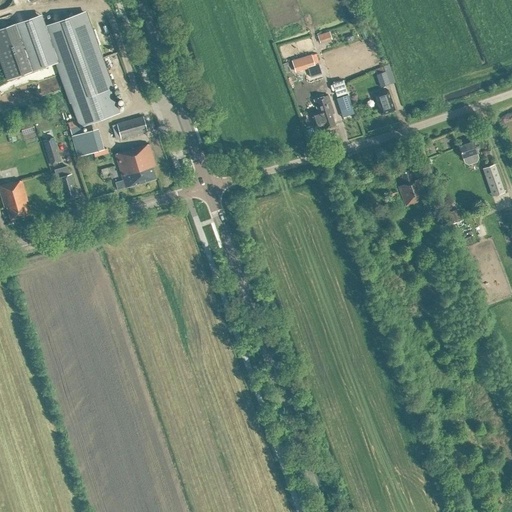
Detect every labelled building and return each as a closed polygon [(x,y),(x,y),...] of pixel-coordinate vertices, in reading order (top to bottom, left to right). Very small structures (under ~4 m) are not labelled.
[(0,0),(0,11),(6,9),(9,4),(10,0),(0,0)] [(16,23),(0,28),(0,62),(6,80),(55,63),(69,103),(70,103),(76,120),(79,127),(82,126),(120,113),(111,88),(113,87),(86,11),(45,25),(41,14),(16,23)] [(331,30),(319,33),(322,42),(333,38),(331,30)] [(299,50),(308,48),(306,41),(297,43),(299,50)] [(298,72),(313,67),(309,55),(294,60),(298,72)] [(380,87),(389,84),(394,82),(389,65),(374,69),(380,87)] [(380,114),(394,110),(387,90),(374,94),(375,99),(380,114)] [(329,95),(314,100),(317,110),(309,113),(313,128),(323,125),(324,128),(335,125),(331,114),(334,113),(329,95)] [(336,99),(342,118),(353,114),(347,96),(336,99)] [(120,138),(147,131),(143,116),(116,123),(120,138)] [(84,132),(82,126),(79,127),(76,120),(67,123),(71,135),(84,132)] [(23,134),(34,131),(31,122),(20,125),(23,134)] [(9,142),(16,140),(13,128),(6,130),(9,142)] [(77,156),(93,152),(87,131),(84,132),(71,135),(77,156)] [(454,131),(440,136),(443,148),(458,143),(454,131)] [(49,163),(60,160),(53,136),(42,139),(49,163)] [(473,145),(472,141),(464,144),(463,142),(459,144),(460,146),(458,146),(462,158),(463,157),(465,163),(469,164),(473,163),(475,163),(477,162),(478,159),(475,150),(479,148),(478,143),(473,145)] [(125,187),(155,178),(152,167),(155,166),(149,144),(115,154),(123,180),(115,182),(117,189),(125,187)] [(96,155),(110,152),(109,147),(95,150),(96,155)] [(492,197),(505,193),(504,191),(505,190),(496,164),(482,169),(492,197)] [(69,175),(67,166),(54,169),(56,178),(58,178),(62,190),(63,189),(66,199),(76,196),(73,186),(74,186),(71,174),(69,175)] [(103,167),(104,176),(117,175),(116,166),(103,167)] [(412,181),(408,170),(401,173),(402,177),(399,177),(402,184),(398,186),(405,205),(426,198),(419,178),(412,181)] [(27,201),(21,180),(14,182),(14,181),(0,184),(0,193),(4,208),(7,207),(10,219),(29,214),(25,202),(27,201)]
